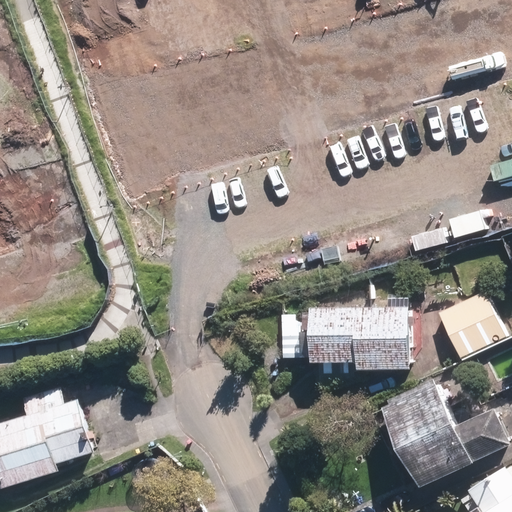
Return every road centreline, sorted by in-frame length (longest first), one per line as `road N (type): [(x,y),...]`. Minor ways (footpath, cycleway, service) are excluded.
road 1 (residential): [(511,0),(78,128)]
road 2 (residential): [(262,511),(78,128)]
road 3 (residential): [(78,128),(40,0)]
